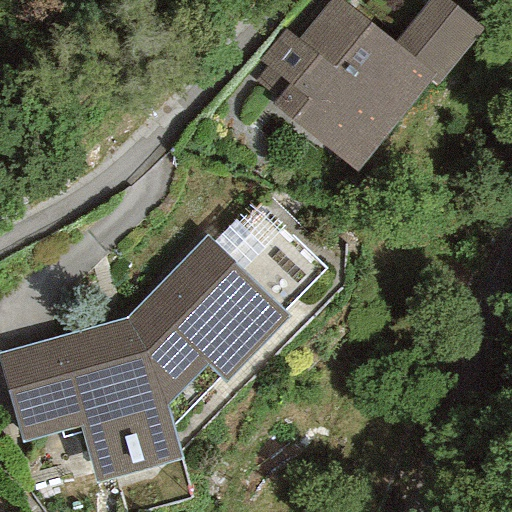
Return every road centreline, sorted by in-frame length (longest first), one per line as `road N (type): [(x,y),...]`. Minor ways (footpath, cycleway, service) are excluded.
road 1 (residential): [(292,0),(182,114),(92,190),(0,245)]
road 2 (residential): [(425,511),(511,256)]
